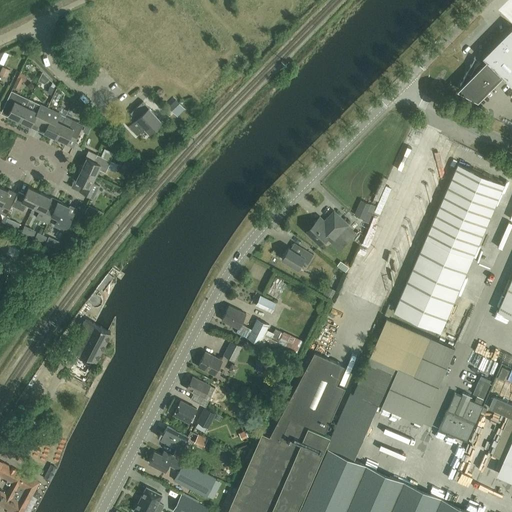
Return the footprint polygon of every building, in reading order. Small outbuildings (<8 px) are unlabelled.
[(487,61),(483,65),(479,62),(474,67),(471,74),(467,73),(467,72),(460,85),(478,94),(477,93),(498,72),(511,85),(511,26),(482,56),(487,61)] [(7,65),(12,53),(6,51),(1,63),(7,65)] [(0,73),(7,76),(11,69),(3,66),(0,72),(0,73)] [(28,76),(21,73),(18,78),(25,81),(28,76)] [(29,99),(12,91),(5,104),(11,107),(8,114),(19,120),(29,99)] [(29,99),(19,120),(31,125),(34,118),(41,121),(47,107),(29,99)] [(149,133),(161,121),(143,102),(131,114),(136,120),(130,126),(137,134),(144,127),(149,133)] [(185,109),(179,102),(171,110),(177,116),(185,109)] [(47,107),(41,121),(49,125),(46,132),(55,136),(65,116),(58,112),(47,107)] [(65,116),(55,136),(67,142),(70,135),(78,138),(84,124),(83,124),(72,119),(65,116)] [(104,149),(101,156),(110,160),(114,153),(104,149)] [(82,169),(95,175),(98,169),(105,172),(111,160),(110,160),(101,156),(97,154),(94,160),(87,157),(82,169)] [(131,172),(135,164),(134,164),(127,160),(123,168),(127,170),(131,172)] [(440,331),(504,183),(458,163),(394,311),(440,331)] [(80,190),(90,195),(94,197),(99,185),(92,182),(95,175),(82,169),(76,180),(84,184),(80,190)] [(0,186),(0,212),(5,215),(11,202),(5,198),(8,191),(0,186)] [(33,206),(40,192),(28,187),(25,194),(19,191),(12,205),(24,210),(27,203),(33,206)] [(48,222),(51,215),(55,208),(48,205),(51,198),(40,192),(33,206),(40,209),(37,217),(48,222)] [(55,208),(51,215),(58,218),(55,225),(66,231),(73,217),(66,214),(69,206),(58,201),(55,208)] [(364,219),(371,204),(363,201),(356,216),(364,219)] [(96,209),(89,205),(84,214),(92,218),(96,209)] [(353,234),(346,227),(348,225),(334,211),(327,219),(347,239),(353,234)] [(307,230),(306,231),(321,244),(326,237),(338,249),(347,239),(327,219),(320,226),(315,221),(314,222),(315,223),(308,231),(307,230)] [(18,259),(23,253),(14,246),(9,253),(18,259)] [(362,246),(356,262),(363,265),(369,248),(362,246)] [(302,247),(299,253),(289,247),(282,258),(298,268),(302,260),(308,264),(314,254),(302,247)] [(343,261),(339,266),(347,272),(351,267),(343,261)] [(282,280),(276,277),(271,288),(277,291),(282,280)] [(511,277),(498,311),(511,316),(511,277)] [(333,299),(337,292),(327,287),(324,294),(333,299)] [(256,305),(271,312),(275,303),(260,295),(256,305)] [(238,327),(246,312),(230,304),(222,319),(238,327)] [(269,324),(257,318),(248,337),(260,343),(264,334),(269,324)] [(383,406),(422,423),(455,348),(386,318),(370,356),(354,394),(378,404),(381,405),(383,406)] [(82,381),(94,359),(96,361),(111,332),(108,331),(95,324),(85,319),(72,344),(71,347),(79,352),(68,374),(50,365),(43,380),(82,400),(89,385),(82,381)] [(252,328),(241,323),(236,332),(248,337),(252,328)] [(278,341),(264,334),(260,343),(259,345),(299,355),(306,342),(283,330),(278,341)] [(231,340),(224,354),(235,360),(242,345),(231,340)] [(214,374),(222,359),(206,351),(198,365),(214,374)] [(297,511),(331,435),(325,432),(346,386),(337,382),(345,364),(315,351),(270,435),(262,432),(227,511),(297,511)] [(505,381),(509,370),(502,367),(498,378),(505,381)] [(205,405),(211,395),(206,392),(210,384),(193,375),(187,387),(194,391),(191,397),(205,405)] [(491,380),(480,375),(472,394),(483,399),(491,380)] [(51,386),(49,394),(57,397),(60,389),(51,386)] [(439,429),(467,441),(481,410),(485,412),(486,408),(482,406),(483,405),(470,399),(471,396),(472,396),(472,395),(462,391),(462,392),(463,392),(461,395),(455,392),(439,429)] [(350,392),(327,448),(354,460),(378,404),(354,394),(350,392)] [(511,404),(494,396),(489,407),(509,416),(493,454),(511,462),(511,404)] [(190,422),(197,407),(181,399),(173,413),(190,422)] [(216,412),(205,406),(198,420),(209,426),(216,412)] [(370,448),(384,454),(398,421),(384,416),(370,448)] [(170,442),(181,448),(188,436),(168,425),(161,437),(163,439),(163,440),(169,443),(170,442)] [(208,440),(199,435),(195,443),(204,447),(208,440)] [(471,511),(354,460),(327,448),(299,511),(471,511)] [(176,449),(173,454),(184,460),(187,454),(176,449)] [(205,497),(215,478),(164,451),(162,456),(154,452),(152,456),(151,457),(151,458),(149,462),(165,471),(168,464),(180,470),(176,476),(186,481),(184,486),(205,497)] [(19,484),(25,474),(2,462),(2,463),(3,463),(0,467),(0,474),(13,482),(18,485),(19,484)] [(23,511),(34,492),(19,484),(18,485),(13,482),(7,494),(1,491),(0,492),(0,504),(10,510),(9,511),(23,511)] [(147,487),(146,487),(146,488),(134,511),(134,510),(134,511),(135,511),(152,511),(154,510),(158,511),(159,511),(163,505),(158,502),(161,495),(162,495),(161,494),(147,487)] [(216,511),(190,498),(182,494),(174,509),(179,511),(216,511)]
